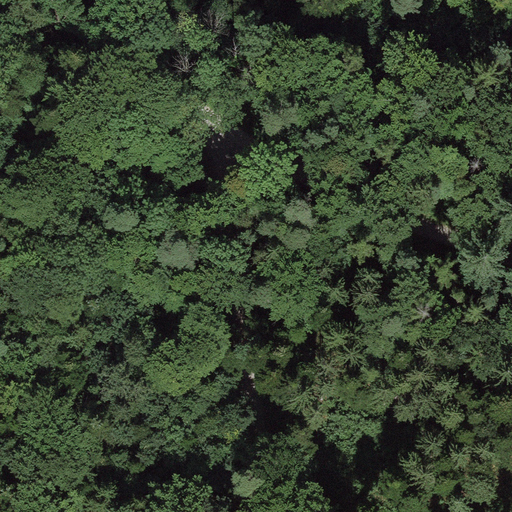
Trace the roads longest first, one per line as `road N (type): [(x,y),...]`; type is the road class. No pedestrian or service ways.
road 1 (track): [(43,0),(218,121),(353,198),(511,253)]
road 2 (track): [(270,511),(218,121)]
